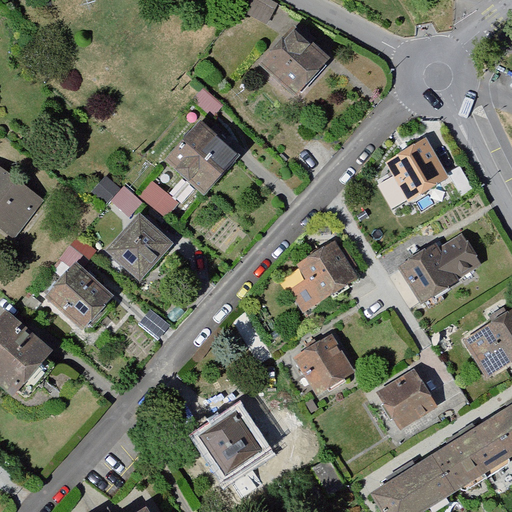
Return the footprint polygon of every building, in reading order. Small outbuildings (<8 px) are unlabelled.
[(283,37),(253,74),(289,102),(318,66),(283,37)] [(188,107),(207,123),(217,111),(199,95),(188,107)] [(188,127),(151,169),(193,205),(229,163),(188,127)] [(376,163),(400,207),(438,186),(414,143),(376,163)] [(457,168),(443,176),(456,199),(470,192),(457,168)] [(0,176),(0,240),(5,244),(35,202),(0,176)] [(138,206),(165,228),(177,214),(146,189),(135,202),(138,206)] [(127,219),(138,206),(122,193),(111,206),(127,219)] [(131,219),(96,258),(132,290),(166,251),(131,219)] [(453,233),(392,272),(416,309),(477,270),(453,233)] [(349,285),(329,249),(274,280),(295,316),(349,285)] [(33,304),(70,338),(103,302),(66,268),(33,304)] [(511,310),(456,343),(479,382),(511,362),(511,310)] [(0,395),(4,398),(39,356),(0,324),(0,395)] [(285,362),(306,402),(347,381),(325,341),(285,362)] [(431,415),(407,375),(368,398),(392,438),(431,415)] [(477,432),(501,473),(511,465),(511,420),(507,412),(477,432)] [(191,443),(220,485),(260,458),(232,416),(191,443)] [(447,450),(471,490),(501,473),(477,432),(447,450)] [(419,467),(442,506),(471,490),(447,450),(419,467)] [(309,474),(326,502),(343,492),(326,464),(309,474)] [(419,467),(391,483),(407,511),(431,511),(442,506),(419,467)] [(407,511),(391,483),(360,500),(366,511),(407,511)]
